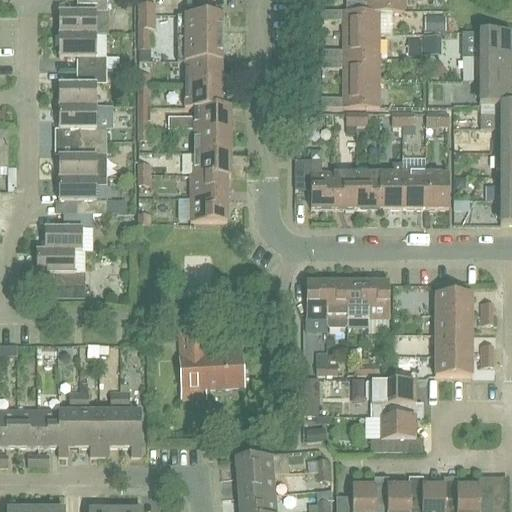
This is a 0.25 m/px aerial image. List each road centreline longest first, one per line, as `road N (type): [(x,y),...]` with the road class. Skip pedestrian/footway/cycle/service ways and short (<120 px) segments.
road 1 (residential): [(6,318),(7,214),(28,195),(28,99)]
road 2 (residential): [(283,251),(511,251)]
road 3 (residential): [(269,180),(260,169),(260,0)]
road 4 (residential): [(122,479),(94,488),(0,488)]
road 5 (residential): [(511,412),(440,412),(440,464)]
